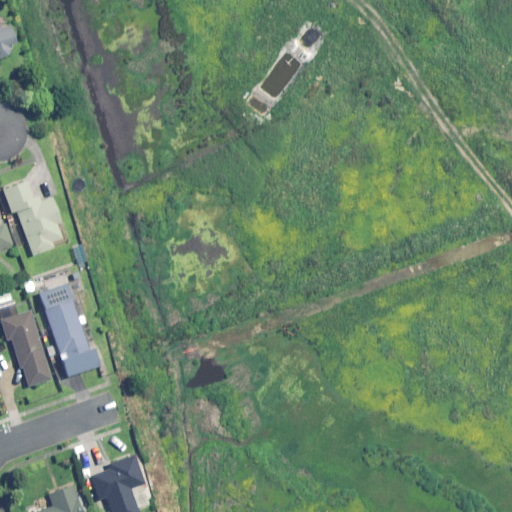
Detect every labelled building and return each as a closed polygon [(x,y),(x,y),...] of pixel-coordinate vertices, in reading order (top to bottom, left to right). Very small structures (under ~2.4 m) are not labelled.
[(7,48),(13,45),(8,28),(1,30),(0,30),(0,59),(6,58),(8,52),(7,48)] [(34,205),(26,181),(1,191),(9,214),(14,212),(31,257),(53,249),(51,243),(61,239),(55,223),(58,222),(50,200),(34,205)] [(0,225),(0,249),(10,247),(3,224),(0,225)] [(84,261),(79,248),(70,251),(75,265),(84,261)] [(78,327),(63,285),(35,295),(66,378),(96,367),(81,326),(78,327)] [(0,304),(11,302),(8,293),(0,295),(0,304)] [(49,380),(27,312),(0,320),(0,326),(5,341),(9,339),(25,388),(49,380)] [(142,484),(133,456),(107,465),(109,470),(89,477),(97,501),(105,498),(109,511),(136,511),(129,489),(142,484)] [(79,511),(71,487),(46,495),(50,508),(37,511),(79,511)]
